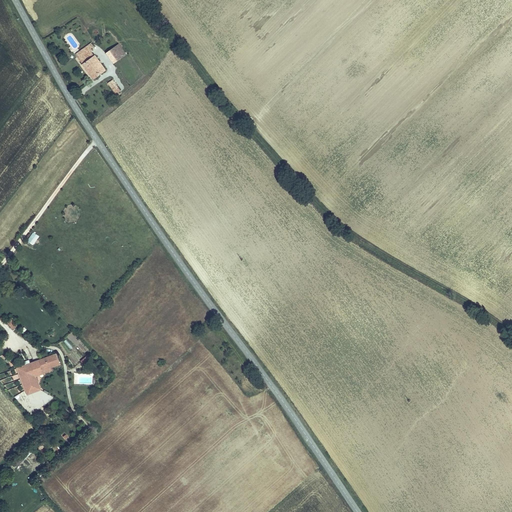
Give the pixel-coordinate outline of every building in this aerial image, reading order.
[(71,57),(87,82),(104,70),(91,49),(95,45),(93,41),(71,57)] [(112,64),(125,56),(118,44),(105,52),(112,64)] [(115,92),(121,88),(114,76),(108,80),(115,92)] [(33,232),(26,241),(33,245),(39,236),(33,232)] [(13,330),(17,325),(10,318),(6,322),(13,330)] [(66,339),(64,341),(70,349),(72,347),(66,339)] [(20,364),(27,386),(40,381),(38,373),(45,370),(44,366),(53,363),(62,360),(59,351),(20,364)] [(88,353),(80,360),(85,366),(93,359),(88,353)] [(40,381),(27,386),(29,390),(42,386),(40,381)]
